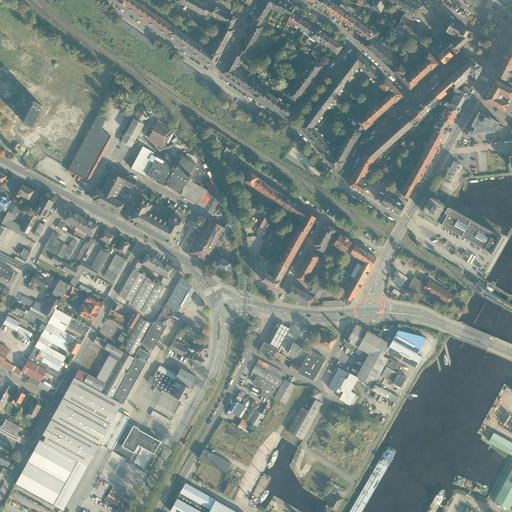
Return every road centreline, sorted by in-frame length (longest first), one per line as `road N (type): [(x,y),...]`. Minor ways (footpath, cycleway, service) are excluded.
road 1 (residential): [(315,385),(326,401),(303,447),(354,482),(435,339)]
road 2 (residential): [(144,238),(54,401)]
road 3 (residential): [(252,351),(164,511)]
road 4 (secondary): [(215,355),(134,511)]
road 5 (secondary): [(511,352),(422,317),(368,311)]
road 6 (residential): [(66,195),(0,317)]
road 7 (residential): [(103,0),(213,76)]
